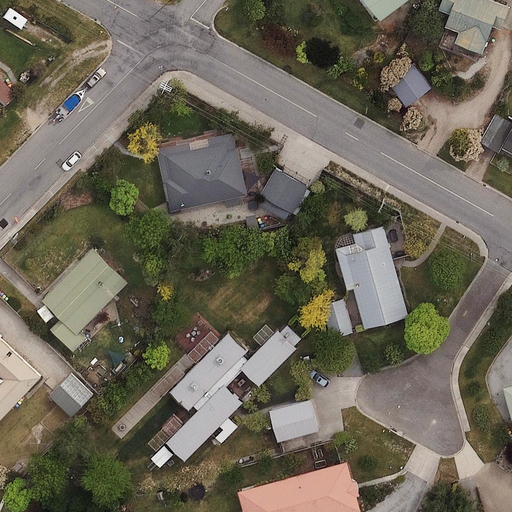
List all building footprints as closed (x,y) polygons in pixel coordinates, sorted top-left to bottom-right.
[(364,0),(378,19),(405,0),(364,0)] [(503,3),(494,0),(441,0),(437,13),(448,17),(445,27),(458,31),(453,46),(483,57),(503,3)] [(412,53),(388,72),(412,102),(436,83),(412,53)] [(5,69),(0,74),(0,101),(7,109),(26,90),(5,69)] [(511,123),(499,147),(511,154),(511,123)] [(232,132),(156,148),(169,210),(245,194),(232,132)] [(279,164),(260,196),(293,215),(312,183),(279,164)] [(382,232),(333,247),(358,331),(407,316),(382,232)] [(90,249),(40,300),(74,334),(125,283),(90,249)] [(1,259),(0,260),(0,292),(10,302),(27,284),(1,259)] [(160,445),(181,465),(243,402),(226,385),(241,369),(259,387),(298,348),(277,327),(249,355),(227,333),(168,393),(190,415),(160,445)] [(0,338),(0,376),(1,377),(0,377),(0,420),(41,377),(0,338)] [(70,373),(48,395),(70,417),(92,394),(70,373)] [(511,384),(502,387),(511,421),(511,384)] [(310,398),(267,411),(278,444),(320,431),(310,398)] [(345,462),(237,491),(242,511),(357,511),(359,511),(345,462)]
